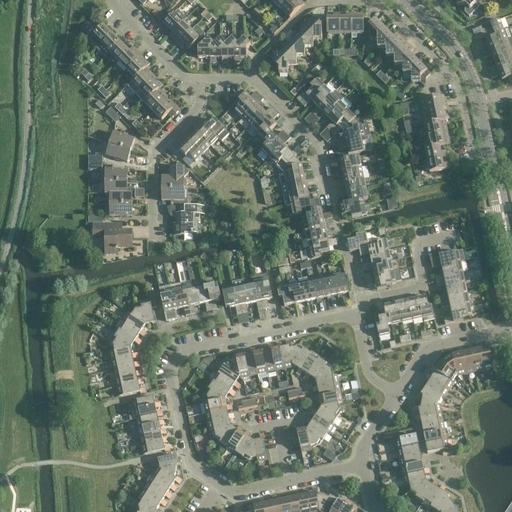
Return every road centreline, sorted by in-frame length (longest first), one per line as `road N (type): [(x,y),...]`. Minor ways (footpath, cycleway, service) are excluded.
road 1 (residential): [(219,484),(192,467),(187,450),(170,370),(181,350),(355,314)]
road 2 (unclassified): [(0,273),(26,174),(30,0)]
road 3 (residential): [(359,300),(315,142),(251,79)]
road 4 (residential): [(474,157),(452,73),(384,8),(319,0)]
road 5 (residential): [(152,240),(153,150),(196,112),(200,79)]
road 6 (tertiary): [(511,259),(478,101)]
road 7 (residential): [(359,300),(420,286),(416,246),(456,234)]
road 8 (residential): [(397,395),(430,346),(511,328)]
road 9 (tertiary): [(478,101),(452,47),(404,0)]
road 10 (residential): [(200,79),(179,73),(110,0)]
